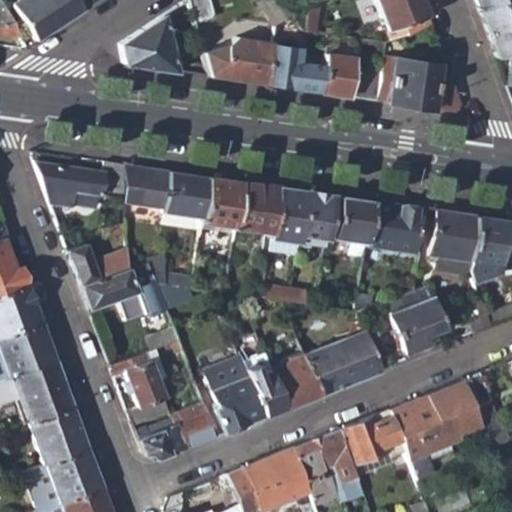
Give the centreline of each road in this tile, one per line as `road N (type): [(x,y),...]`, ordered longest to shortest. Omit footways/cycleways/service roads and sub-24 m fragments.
road 1 (residential): [(10,101),(508,168)]
road 2 (residential): [(511,340),(129,487)]
road 3 (residential): [(0,140),(129,487)]
road 4 (residential): [(508,168),(444,0)]
road 5 (residential): [(10,101),(146,0)]
